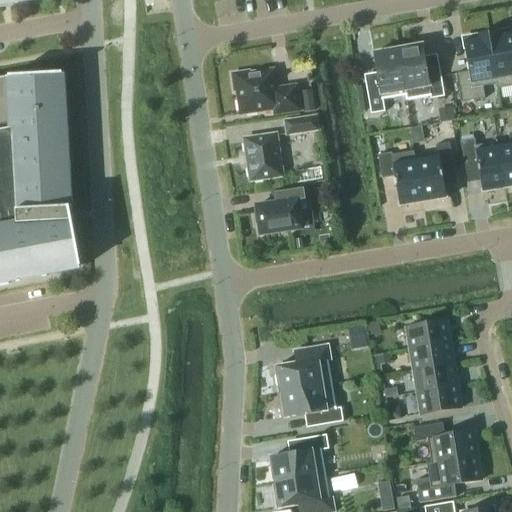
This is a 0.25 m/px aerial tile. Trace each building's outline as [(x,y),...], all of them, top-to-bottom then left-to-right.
[(511,38),(510,30),(487,34),(496,88),(497,88),(498,93),(511,90),(511,38)] [(484,90),(496,88),(487,34),(463,38),(469,75),(457,77),(462,106),(486,102),(484,90)] [(422,45),(398,49),(406,96),(407,101),(430,97),(431,99),(445,97),(440,73),(428,75),(422,45)] [(383,100),(406,96),(398,49),(373,54),(379,83),(366,85),(371,114),(385,112),(383,100)] [(232,74),(234,91),(237,91),(240,115),(278,109),(279,115),(300,111),(296,86),(277,89),(274,70),(250,73),(249,71),(232,74)] [(0,284),(81,269),(70,211),(62,75),(10,78),(0,79),(0,284)] [(455,120),(452,107),(438,109),(440,123),(455,120)] [(317,115),(283,120),(286,137),(320,132),(317,115)] [(498,147),(506,189),(511,187),(511,132),(509,133),(511,145),(499,147),(498,147)] [(250,181),(283,177),(276,135),(244,140),(250,181)] [(482,193),(506,189),(498,147),(499,147),(498,142),(476,146),(474,139),(461,141),(465,166),(477,163),(482,193)] [(446,199),(443,179),(455,176),(449,144),(437,146),(438,152),(414,156),(415,161),(416,161),(423,203),(446,199)] [(416,161),(415,161),(394,165),(392,153),(378,155),(382,180),(394,177),(400,207),(423,203),(416,161)] [(299,181),(322,176),(320,166),(297,171),(299,181)] [(331,193),(330,184),(320,185),(321,194),(331,193)] [(283,202),(256,206),(256,211),(254,211),(256,224),(258,223),(260,236),(302,229),(298,201),(307,200),(305,187),(281,190),(283,202)] [(367,324),(369,335),(381,333),(379,322),(367,324)] [(406,329),(409,350),(451,343),(447,322),(406,329)] [(455,365),(451,343),(409,350),(413,372),(455,365)] [(280,393),(332,384),(328,360),(330,360),(328,346),(304,350),(306,362),(276,367),(277,374),(275,377),(277,386),(279,388),(280,393)] [(374,373),(382,372),(380,355),(371,357),(374,373)] [(413,372),(416,393),(458,387),(455,365),(413,372)] [(336,409),(332,384),(280,393),(285,419),(314,414),(316,426),(343,422),(341,408),(336,409)] [(462,408),(458,387),(416,393),(420,415),(462,408)] [(385,398),(394,396),(393,388),(384,389),(385,398)] [(427,441),(431,463),(478,454),(474,431),(444,436),(442,424),(413,429),(416,443),(427,441)] [(271,457),(275,483),(326,475),(322,451),(330,449),(327,435),(298,440),(300,452),(271,457)] [(482,480),(478,454),(431,463),(426,464),(431,489),(482,480)] [(330,499),(326,475),(275,483),(275,488),(273,491),(275,500),(277,502),(279,509),(308,504),(309,511),(334,511),(332,499),(330,499)] [(425,511),(455,511),(454,503),(424,507),(425,511)]
